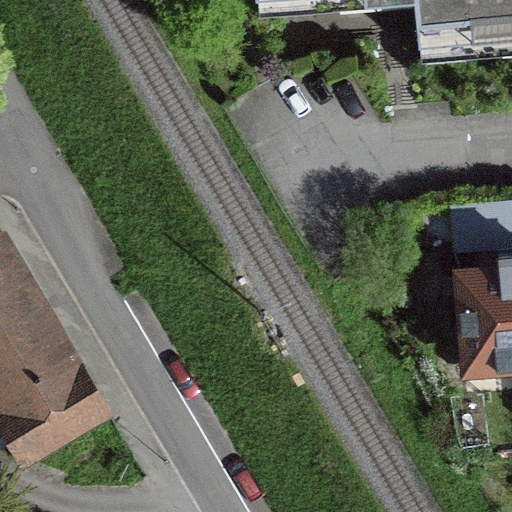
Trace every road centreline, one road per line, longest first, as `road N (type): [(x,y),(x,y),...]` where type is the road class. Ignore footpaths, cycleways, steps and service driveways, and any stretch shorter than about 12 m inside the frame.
road 1 (residential): [(213,511),(17,165)]
road 2 (residential): [(511,154),(329,165)]
